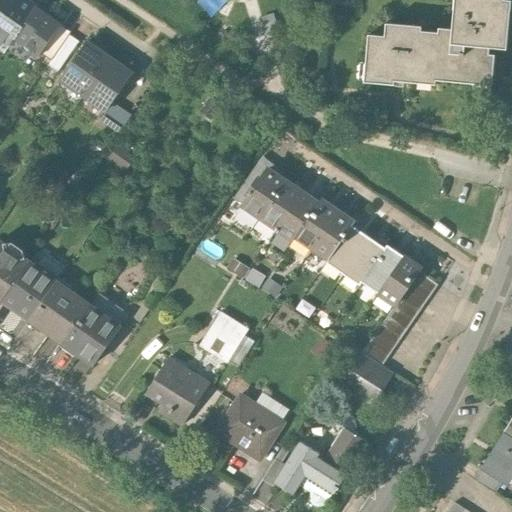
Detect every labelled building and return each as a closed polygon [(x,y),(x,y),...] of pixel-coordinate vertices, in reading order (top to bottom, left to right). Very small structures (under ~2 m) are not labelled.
[(32,6),(24,0),(0,0),(0,50),(1,51),(10,38),(32,6)] [(511,23),(511,0),(510,0),(456,0),(454,30),(453,44),(490,47),(510,49),(511,23)] [(39,58),(61,25),(32,6),(10,38),(39,58)] [(490,55),(490,47),(453,44),(454,30),(440,29),(439,33),(421,32),(422,27),(386,24),(385,37),(368,36),(364,83),(394,85),(394,81),(435,85),(436,81),(493,86),(496,56),(490,55)] [(111,58),(89,42),(60,83),(82,100),(111,58)] [(105,116),(135,74),(111,58),(82,100),(105,116)] [(212,98),(201,113),(211,120),(221,106),(212,98)] [(135,158),(116,145),(107,158),(126,171),(135,158)] [(235,199),(244,205),(268,170),(259,164),(235,199)] [(244,205),(261,217),(287,179),(270,167),(268,170),(244,205)] [(305,191),(287,179),(261,217),(279,229),(305,191)] [(322,203),(305,191),(279,229),(296,241),(299,237),(322,203)] [(299,237),(315,248),(342,210),(325,198),(322,203),(299,237)] [(358,221),(342,210),(315,248),(332,259),(354,226),(358,221)] [(329,263),(345,274),(370,238),(354,226),(332,259),(329,263)] [(387,249),(370,238),(345,274),(362,286),(364,282),(387,249)] [(0,305),(3,307),(6,303),(33,265),(3,244),(0,248),(0,305)] [(364,282),(382,294),(407,256),(390,244),(387,249),(364,282)] [(382,294),(398,305),(421,272),(424,268),(407,256),(382,294)] [(236,260),(230,268),(243,277),(249,269),(236,260)] [(6,303),(36,324),(63,287),(33,265),(6,303)] [(398,305),(364,355),(382,367),(439,284),(421,272),(398,305)] [(270,279),(264,288),(276,297),(283,288),(270,279)] [(36,324),(67,346),(93,308),(63,287),(36,324)] [(124,330),(93,308),(67,346),(63,351),(94,373),(124,330)] [(222,313),(201,346),(228,363),(249,331),(222,313)] [(293,317),(276,314),(273,332),(290,334),(293,317)] [(393,375),(382,367),(364,355),(359,351),(338,382),(372,405),(393,375)] [(208,384),(169,359),(147,393),(164,404),(160,410),(182,424),(208,384)] [(232,379),(228,387),(233,390),(237,382),(232,379)] [(286,423),(241,395),(218,433),(262,460),(286,423)] [(511,418),(503,432),(511,438),(511,418)] [(302,443),(296,453),(277,483),(296,495),(308,475),(335,492),(366,443),(345,430),(325,462),(319,459),(321,455),(302,443)] [(511,438),(503,432),(480,468),(485,471),(503,483),(508,486),(511,479),(511,438)] [(274,487),(277,483),(296,453),(285,446),(264,480),(274,487)] [(496,494),(503,483),(485,471),(477,482),(496,494)] [(470,511),(456,503),(450,511),(470,511)]
